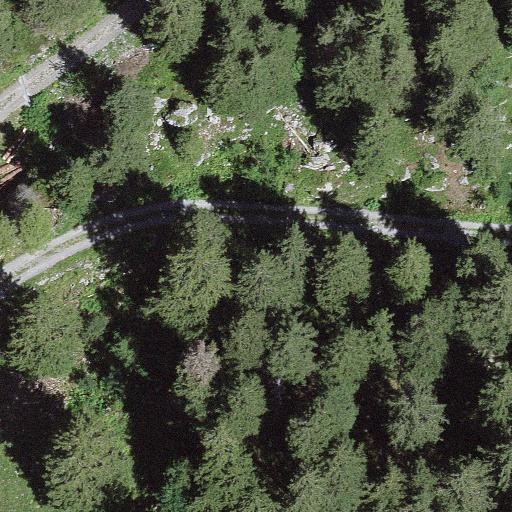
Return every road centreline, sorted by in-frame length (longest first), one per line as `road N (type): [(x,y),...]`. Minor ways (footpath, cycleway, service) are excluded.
road 1 (track): [(511,233),(199,207),(122,223),(0,283)]
road 2 (track): [(0,118),(161,0)]
